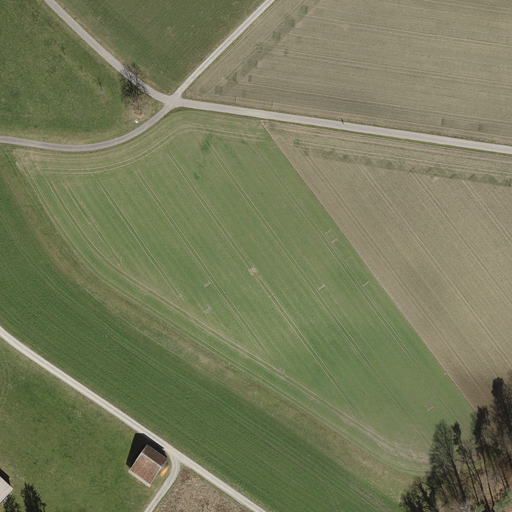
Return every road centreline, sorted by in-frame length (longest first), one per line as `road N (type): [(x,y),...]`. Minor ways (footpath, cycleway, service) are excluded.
road 1 (track): [(173,101),(511,150)]
road 2 (track): [(259,511),(0,329)]
road 3 (track): [(0,139),(73,148),(110,143),(173,101)]
road 4 (track): [(48,0),(145,88),(173,101)]
road 5 (track): [(173,101),(271,0)]
